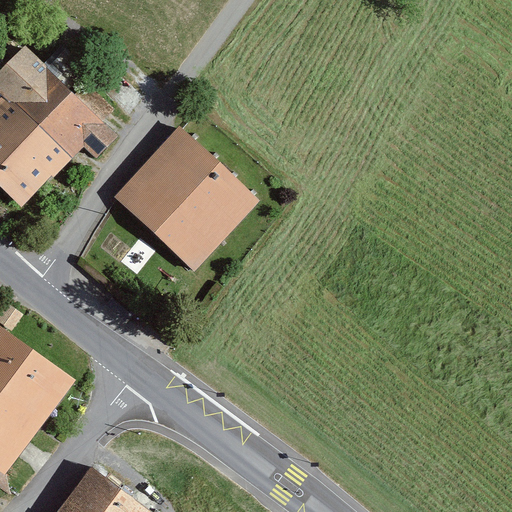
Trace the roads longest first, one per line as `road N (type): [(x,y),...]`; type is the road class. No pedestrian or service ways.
road 1 (unclassified): [(32,290),(241,0)]
road 2 (tertiary): [(322,511),(136,369)]
road 3 (residential): [(22,511),(136,369)]
road 4 (tertiary): [(136,369),(32,290)]
